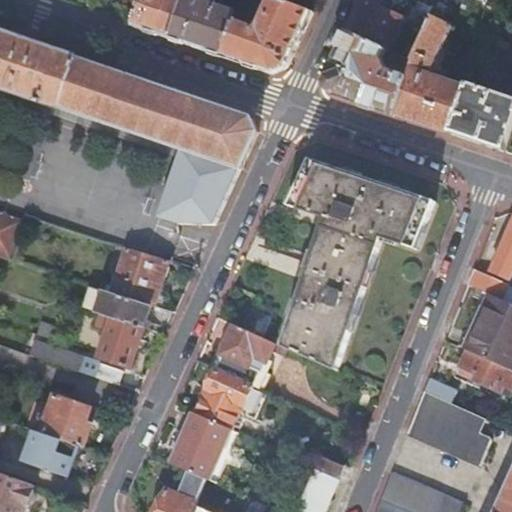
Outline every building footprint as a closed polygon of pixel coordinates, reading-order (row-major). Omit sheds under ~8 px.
[(143,30),(172,40),(185,0),(143,0),(134,27),(143,30)] [(207,52),(225,58),(237,22),(239,17),(219,10),(220,8),(207,4),(207,6),(189,0),(185,0),(172,40),(207,52)] [(294,58),(313,14),(275,0),(265,21),(264,21),(259,31),(237,22),(225,58),(274,74),(289,68),(294,58)] [(388,53),(403,20),(368,4),(352,36),(377,47),(385,51),(388,53)] [(433,17),(409,6),(403,20),(426,30),(433,17)] [(431,72),(453,26),(433,17),(426,30),(411,63),(413,64),(408,79),(396,116),(404,119),(451,135),(466,90),(423,76),(426,71),(431,72)] [(0,87),(184,150),(161,219),(181,227),(215,226),(241,170),(242,170),(258,133),(252,119),(79,60),(79,59),(69,56),(0,32),(0,87)] [(352,36),(348,34),(338,55),(326,81),(332,94),(396,116),(408,79),(400,75),(388,69),(381,59),(385,51),(377,47),(352,36)] [(411,63),(404,60),(400,75),(408,79),(413,64),(411,63)] [(492,149),(503,153),(511,129),(511,127),(511,78),(502,75),(499,81),(484,76),(479,88),(467,85),(466,90),(451,135),(492,149)] [(283,349),(336,373),(382,240),(415,252),(435,204),(312,162),(290,208),(327,221),(323,231),(306,280),(283,349)] [(0,216),(0,259),(12,263),(25,224),(0,216)] [(511,227),(493,272),(510,280),(511,276),(511,227)] [(153,309),(168,263),(126,249),(111,295),(150,308),(153,309)] [(507,287),(473,272),(467,287),(482,294),(501,302),(507,288),(507,287)] [(511,301),(511,290),(507,288),(501,302),(510,306),(511,301)] [(97,314),(104,293),(95,290),(88,311),(97,314)] [(111,295),(104,293),(97,314),(99,314),(99,315),(113,319),(143,329),(150,308),(111,295)] [(510,371),(511,367),(511,306),(510,306),(501,302),(482,294),(457,348),(467,352),(510,371)] [(242,330),(262,339),(272,319),(252,309),(242,330)] [(95,328),(109,332),(113,319),(99,315),(95,328)] [(130,370),(143,329),(113,319),(109,332),(100,360),(130,370)] [(242,330),(235,327),(215,370),(216,371),(259,391),(266,375),(263,374),(276,346),(262,339),(242,330)] [(30,357),(118,386),(122,372),(35,342),(30,357)] [(511,388),(511,372),(510,371),(467,352),(457,374),(508,397),(511,388)] [(267,394),(259,391),(216,371),(196,416),(233,433),(235,428),(241,430),(247,416),(255,420),(267,394)] [(457,391),(430,380),(425,393),(427,395),(450,405),(457,391)] [(480,435),(485,422),(450,405),(427,395),(407,436),(480,467),(491,442),(490,440),(480,435)] [(78,447),(83,449),(91,427),(85,424),(90,409),(55,398),(42,435),(78,447)] [(210,483),(233,433),(196,416),(193,414),(170,465),(187,473),(206,481),(210,483)] [(238,435),(233,433),(210,483),(215,485),(238,435)] [(67,479),(78,447),(42,435),(39,434),(35,444),(37,444),(29,466),(67,479)] [(314,470),(339,481),(346,465),(319,453),(311,469),(314,470)] [(324,511),(339,481),(314,470),(294,511),(324,511)] [(166,491),(157,511),(192,511),(195,507),(206,481),(187,473),(178,496),(166,491)] [(392,475),(380,502),(403,511),(461,511),(464,506),(392,475)] [(32,491),(34,488),(0,476),(0,511),(24,511),(26,510),(27,509),(28,509),(31,507),(32,504),(34,502),(34,500),(34,497),(33,495),(33,493),(32,491)] [(511,511),(511,480),(498,511),(511,511)] [(244,511),(250,500),(241,496),(233,511),(244,511)] [(264,511),(267,507),(250,499),(250,500),(244,511),(264,511)] [(403,511),(380,502),(376,511),(403,511)]
